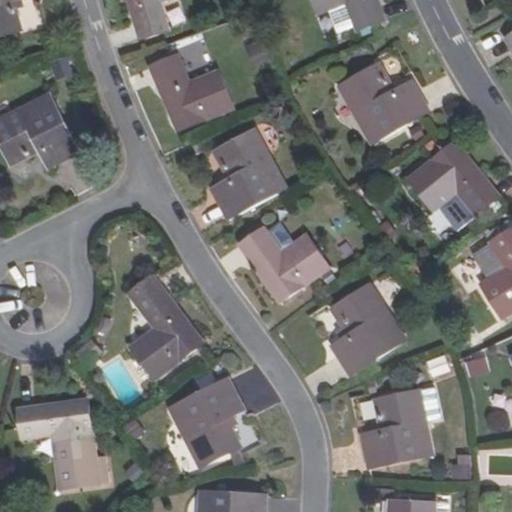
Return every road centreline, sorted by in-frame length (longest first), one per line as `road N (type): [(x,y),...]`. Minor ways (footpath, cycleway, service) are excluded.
road 1 (residential): [(314,511),(307,421),(152,180)]
road 2 (residential): [(152,180),(84,0)]
road 3 (residential): [(511,135),(430,0)]
road 4 (residential): [(152,180),(86,213),(56,253)]
